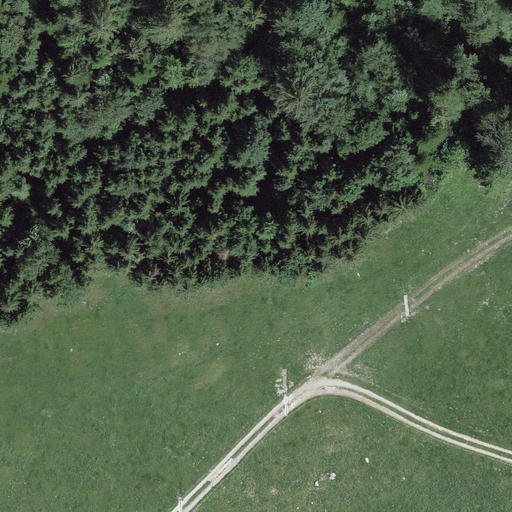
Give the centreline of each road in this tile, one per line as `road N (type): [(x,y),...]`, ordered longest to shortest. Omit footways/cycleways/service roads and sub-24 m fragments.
road 1 (track): [(181,511),(286,405),(327,390),(511,460)]
road 2 (track): [(310,396),(323,377),(511,229)]
